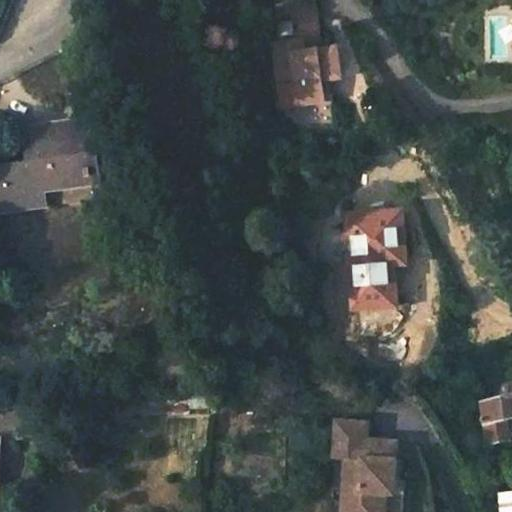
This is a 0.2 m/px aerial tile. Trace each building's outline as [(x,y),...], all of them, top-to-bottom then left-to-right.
[(305,81),(308,100),(333,95),(329,74),(337,73),(349,71),(344,40),(328,42),(323,10),(305,12),(309,37),(294,38),(281,40),(288,84),(305,81)] [(294,38),(309,37),(305,12),(291,14),(294,38)] [(337,73),(329,74),(333,95),(340,94),(337,73)] [(0,206),(3,206),(46,201),(44,185),(102,176),(92,119),(22,129),(27,159),(0,162),(0,206)] [(400,211),(342,216),(350,307),(359,305),(394,302),(390,261),(404,260),(400,211)] [(511,381),(488,388),(491,401),(478,404),(484,428),(489,445),(502,442),(498,423),(511,420),(511,381)] [(403,511),(406,491),(401,491),(402,479),(416,480),(421,442),(389,438),(391,421),(359,417),(354,453),(366,455),(359,511),(361,511),(403,511)] [(511,420),(498,423),(502,442),(511,440),(511,420)] [(416,480),(402,479),(401,491),(406,491),(415,492),(416,480)] [(511,511),(511,494),(496,496),(497,511),(511,511)]
